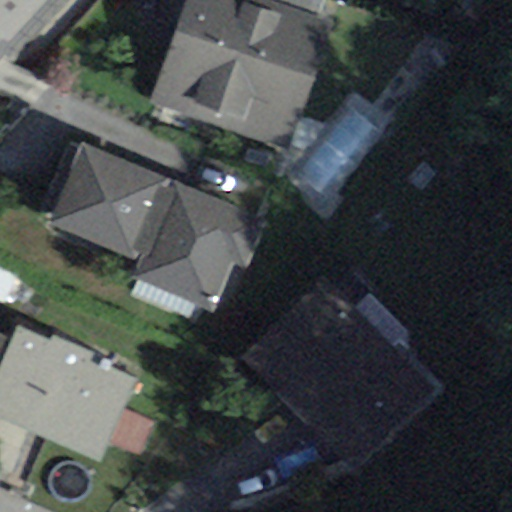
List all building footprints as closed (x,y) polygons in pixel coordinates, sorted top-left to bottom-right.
[(183,0),(147,103),(285,151),(330,23),(317,18),(264,0),(183,0)] [(264,0),(317,18),(322,0),(264,0)] [(306,171),(342,193),(388,120),(352,98),(306,171)] [(265,224),(80,143),(46,222),(139,262),(132,278),(213,315),(234,266),(246,271),(265,224)] [(440,387),(327,273),(241,356),(355,471),(440,387)] [(49,343),(13,327),(8,339),(0,356),(0,423),(97,467),(108,443),(123,409),(136,381),(89,361),(94,351),(53,333),(49,343)] [(156,424),(123,409),(108,443),(141,458),(156,424)]
